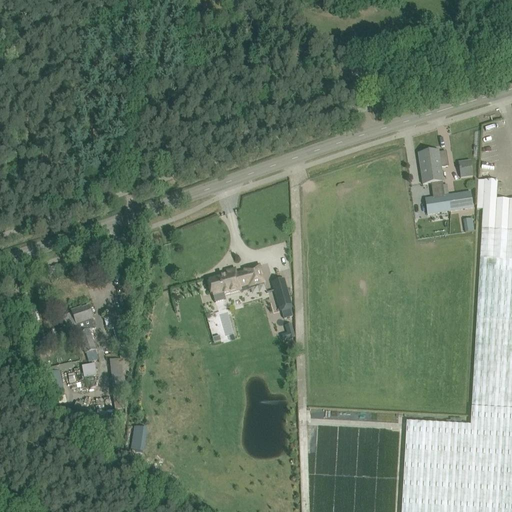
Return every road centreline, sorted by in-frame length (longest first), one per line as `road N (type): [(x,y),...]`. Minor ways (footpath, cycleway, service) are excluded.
road 1 (tertiary): [(511,88),(0,260)]
road 2 (track): [(145,0),(127,192)]
